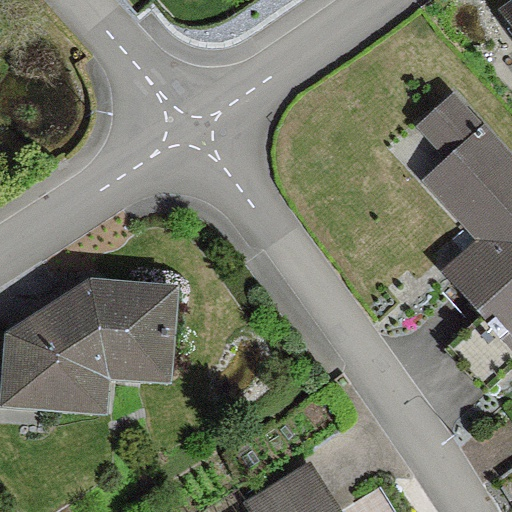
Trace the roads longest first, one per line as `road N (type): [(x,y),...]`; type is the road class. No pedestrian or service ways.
road 1 (residential): [(192,128),(316,292),(464,511)]
road 2 (residential): [(0,244),(192,128)]
road 3 (residential): [(192,128),(374,0)]
road 4 (residential): [(76,0),(192,128)]
